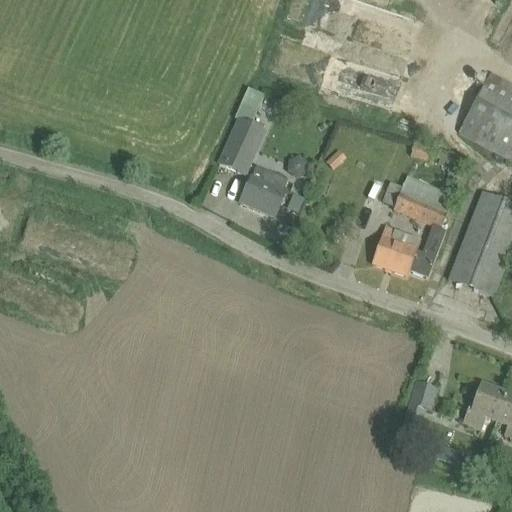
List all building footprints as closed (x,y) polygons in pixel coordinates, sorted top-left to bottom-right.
[(511,87),(485,73),(454,132),(511,163),(511,87)] [(218,169),(228,173),(243,179),(261,136),(236,125),(218,169)] [(449,172),(455,159),(415,146),(410,159),(429,165),(431,159),(439,162),(437,168),(449,172)] [(333,173),(346,161),(338,153),(325,165),(333,173)] [(255,169),(248,187),(240,206),(274,220),(286,193),(284,192),(288,183),(255,169)] [(434,262),(446,234),(440,231),(455,199),(448,197),(457,180),(440,172),(431,190),(407,180),(402,191),(390,186),(382,205),(395,210),(393,213),(432,230),(421,257),(415,255),(420,241),(387,229),(373,267),(406,279),(408,274),(428,281),(434,262)] [(511,208),(482,196),(448,283),(493,300),(511,252),(511,208)] [(416,385),(398,443),(415,448),(425,413),(430,415),(437,392),(416,385)] [(496,425),(507,395),(480,385),(473,406),(470,405),(462,426),(481,432),(485,421),(496,425)] [(511,396),(507,395),(496,425),(507,429),(504,438),(511,440),(511,396)]
